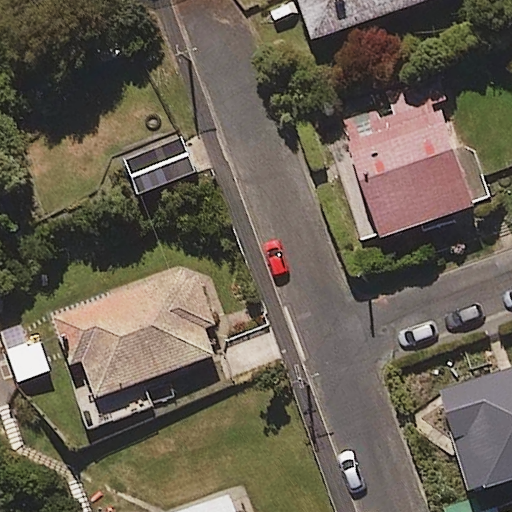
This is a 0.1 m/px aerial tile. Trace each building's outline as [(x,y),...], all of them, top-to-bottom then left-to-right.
[(423,0),(300,0),(314,39),(423,0)] [(474,205),(437,92),(325,129),(362,242),(474,205)] [(197,172),(183,136),(124,158),(138,195),(197,172)] [(94,398),(213,356),(204,332),(216,328),(194,264),(54,314),(76,377),(85,374),(94,398)] [(473,491),(511,478),(511,367),(442,389),(473,491)] [(235,511),(229,494),(178,511),(235,511)]
